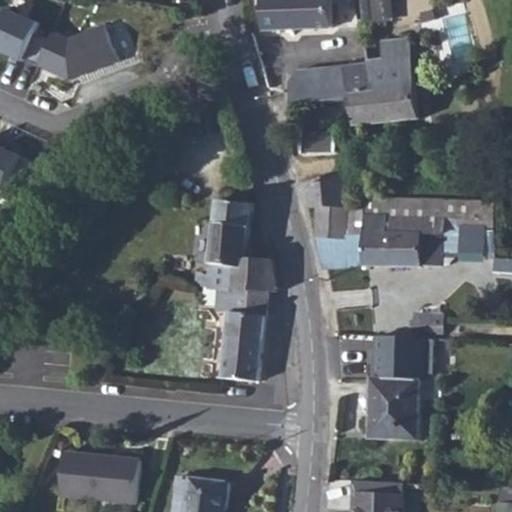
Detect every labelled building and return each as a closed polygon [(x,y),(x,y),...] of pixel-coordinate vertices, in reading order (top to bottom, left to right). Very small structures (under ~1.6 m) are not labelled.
[(264,0),(265,31),(334,29),(332,0),(264,0)] [(393,0),(363,0),(366,23),(396,20),(393,0)] [(43,23),(12,9),(0,37),(0,52),(26,63),(43,23)] [(41,67),(71,80),(138,55),(125,21),(75,39),(57,31),(41,67)] [(378,90),(354,94),(358,127),(423,119),(420,100),(413,38),(384,41),(386,59),(370,61),(371,64),(378,90)] [(371,64),(301,72),(293,82),(294,105),(349,100),(348,94),(354,94),(378,90),(371,64)] [(190,118),(177,119),(177,134),(191,134),(190,118)] [(339,132),(303,134),(305,156),(341,154),(339,132)] [(0,188),(5,191),(22,155),(0,144),(0,188)] [(318,238),(350,237),(352,210),(353,174),(302,183),(309,209),(321,208),(318,238)] [(360,210),(362,174),(353,174),(352,210),(360,210)] [(447,218),(446,268),(453,265),(462,253),(462,222),(466,222),(465,226),(497,228),(497,202),(369,198),(369,209),(369,216),(392,216),(392,217),(447,218)] [(271,292),(280,293),(275,260),(249,259),(256,204),(221,200),(211,275),(200,273),(199,286),(210,287),(210,289),(235,290),(272,291),(271,292)] [(369,216),(369,209),(360,210),(352,210),(350,237),(368,236),(369,216)] [(368,236),(368,267),(446,268),(447,218),(392,217),(392,216),(369,216),(368,236)] [(325,270),(368,267),(368,236),(350,237),(318,238),(325,270)] [(511,260),(499,259),(498,273),(511,274),(511,260)] [(272,291),(235,290),(224,379),(260,382),(271,292),(272,291)] [(446,333),(446,315),(419,315),(419,332),(446,333)] [(381,378),(423,380),(425,338),(383,336),(381,378)] [(373,439),(423,441),(424,400),(423,380),(420,381),(381,378),(375,379),(373,434),(373,439)] [(443,382),(423,380),(424,400),(444,401),(445,382),(443,382)] [(69,457),(65,496),(141,503),(145,461),(118,459),(118,461),(69,457)] [(229,511),(233,484),(181,477),(176,511),(229,511)] [(404,511),(406,484),(356,481),(354,511),(404,511)] [(511,511),(511,489),(504,489),(502,511),(511,511)]
